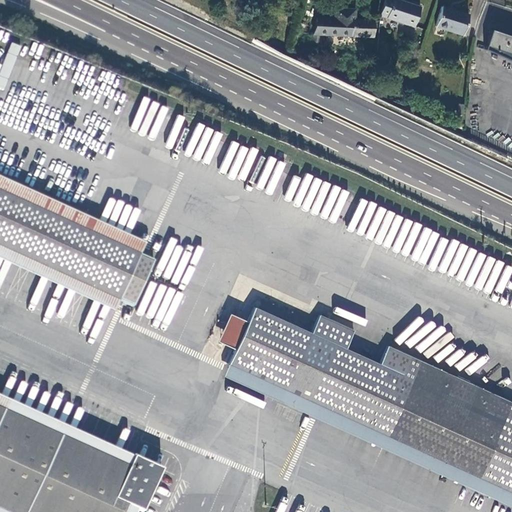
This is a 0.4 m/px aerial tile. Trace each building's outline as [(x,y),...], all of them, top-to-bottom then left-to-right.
[(420,8),(396,0),(384,0),(379,16),(413,27),(420,8)] [(469,16),(441,7),(434,27),(462,36),(469,16)] [(333,18),(353,20),(354,9),(335,8),(333,18)] [(333,18),(316,17),(314,29),(311,42),(319,43),(320,35),(372,38),(374,21),(353,20),(333,18)] [(511,37),(490,30),(484,49),(511,62),(511,37)] [(12,42),(0,71),(0,88),(4,90),(21,46),(12,42)] [(248,172),(256,151),(241,145),(233,166),(221,162),(218,170),(238,177),(237,180),(243,182),(247,171),(248,172)] [(270,184),(275,186),(283,165),(275,162),(276,159),(260,153),(248,183),(254,186),(267,191),(270,184)] [(145,245),(0,178),(0,191),(140,256),(145,245)] [(0,191),(0,248),(119,302),(132,308),(154,262),(140,256),(0,191)] [(481,268),(487,251),(378,210),(375,217),(383,220),(379,229),(385,232),(384,236),(377,233),(372,244),(464,279),(470,264),(481,268)] [(0,261),(114,313),(119,302),(0,248),(0,261)] [(253,307),(247,322),(234,351),(228,365),(284,390),(279,402),(312,417),(317,405),(469,474),(463,486),(485,495),(490,484),(511,493),(511,403),(387,346),(379,364),(345,349),(353,331),(319,315),(311,334),(253,307)] [(234,351),(247,322),(228,314),(216,342),(234,351)] [(279,402),(284,390),(228,365),(222,376),(279,402)] [(0,412),(129,470),(134,458),(0,397),(0,412)] [(317,405),(312,417),(463,486),(469,474),(317,405)] [(0,412),(0,511),(122,511),(124,509),(129,511),(131,509),(137,511),(138,511),(142,511),(162,470),(134,458),(129,470),(0,412)] [(511,493),(490,484),(485,495),(511,507),(511,493)]
